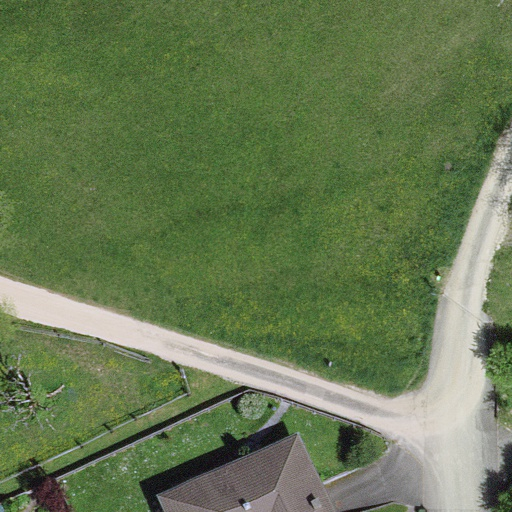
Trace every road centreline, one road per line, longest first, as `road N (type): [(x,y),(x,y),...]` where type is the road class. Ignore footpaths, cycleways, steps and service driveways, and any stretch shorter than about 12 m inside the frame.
road 1 (track): [(456,439),(0,302)]
road 2 (residential): [(511,156),(470,270),(460,332),(461,511)]
